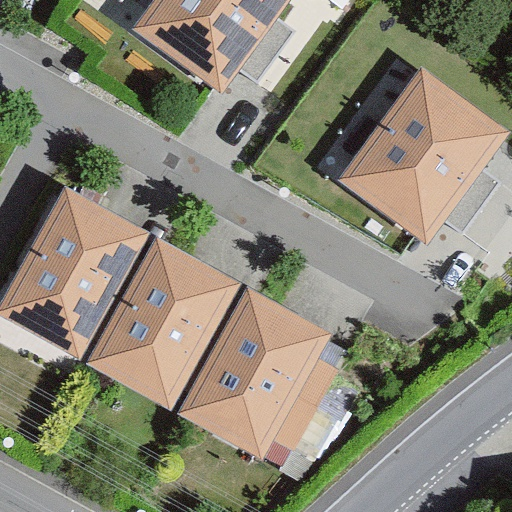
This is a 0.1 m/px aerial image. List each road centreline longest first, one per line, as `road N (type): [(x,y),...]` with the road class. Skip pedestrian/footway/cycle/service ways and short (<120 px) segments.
road 1 (residential): [(64,111),(441,320)]
road 2 (residential): [(511,385),(369,511)]
road 3 (residential): [(0,233),(64,111)]
